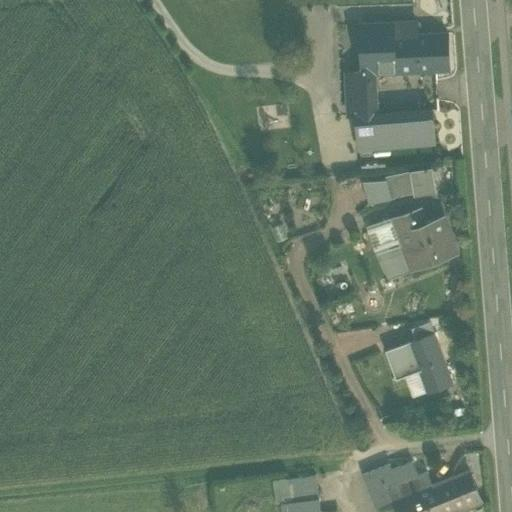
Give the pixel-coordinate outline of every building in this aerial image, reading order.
[(396,67),(451,65),(449,29),(419,30),(417,16),(394,18),(396,67)] [(396,67),(394,18),(361,19),(364,66),(348,67),(349,98),(377,97),(376,68),(396,67)] [(377,97),(349,98),(350,111),(358,111),(358,110),(378,108),(377,97)] [(378,108),(358,110),(358,111),(360,143),(436,137),(433,104),(378,108)] [(452,161),(432,164),(435,178),(424,179),(424,185),(436,184),(435,179),(455,176),(452,161)] [(432,163),(412,166),(411,167),(391,171),(391,170),(390,171),(395,192),(415,187),(424,185),(424,179),(435,178),(432,164),(432,163)] [(390,171),(365,177),(370,199),(395,192),(390,171)] [(444,212),(427,219),(421,203),(395,213),(404,239),(413,263),(457,247),(444,212)] [(377,249),(380,248),(404,239),(395,213),(368,223),(377,249)] [(413,263),(404,239),(380,248),(389,272),(413,263)] [(410,337),(387,345),(398,374),(422,365),(430,387),(453,379),(434,328),(417,334),(419,338),(411,341),(410,337)] [(414,455),(393,463),(391,458),(364,469),(381,511),(449,511),(448,510),(483,496),(470,466),(434,480),(428,483),(423,469),(429,467),(429,466),(419,469),(414,455)] [(434,480),(429,467),(423,469),(428,483),(434,480)] [(318,469),(290,473),(293,496),(321,492),(318,469)] [(290,473),(274,475),(277,498),(289,497),(293,496),(290,473)] [(293,496),(289,497),(291,511),(323,507),(321,492),(293,496)]
